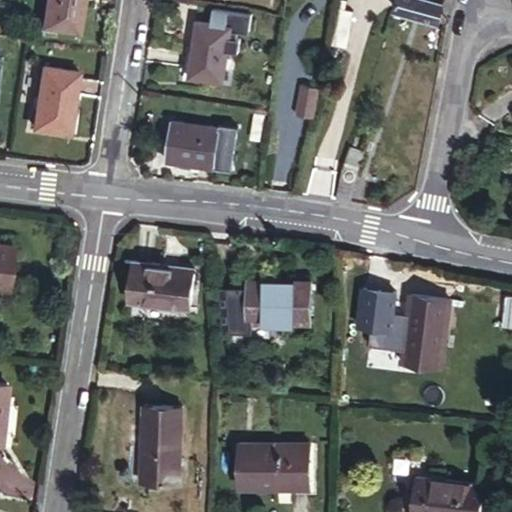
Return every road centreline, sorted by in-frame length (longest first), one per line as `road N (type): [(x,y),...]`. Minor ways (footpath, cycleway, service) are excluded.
road 1 (unclassified): [(106,196),(342,217),(423,237)]
road 2 (residential): [(55,511),(106,196)]
road 3 (residential): [(423,237),(471,11)]
road 4 (residential): [(134,0),(106,196)]
